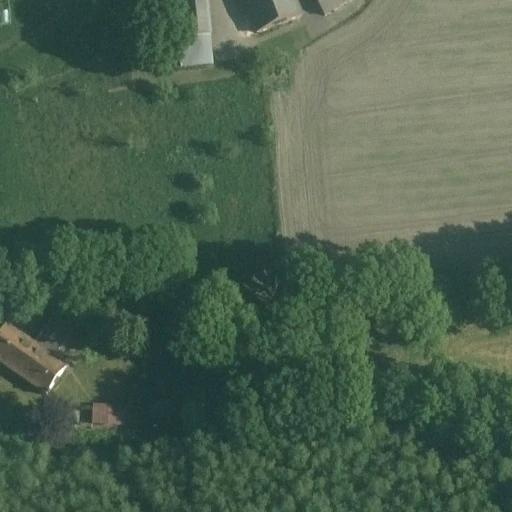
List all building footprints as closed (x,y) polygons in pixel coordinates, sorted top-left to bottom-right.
[(173,0),(178,40),(210,36),(206,0),(173,0)] [(243,0),(257,35),(301,17),(294,0),(243,0)] [(313,0),(324,18),(352,0),(313,0)] [(55,320),(34,348),(50,359),(72,331),(55,320)] [(34,348),(6,328),(0,336),(0,363),(17,375),(16,376),(46,398),(48,396),(49,397),(50,395),(48,394),(65,370),(50,359),(34,348)]
